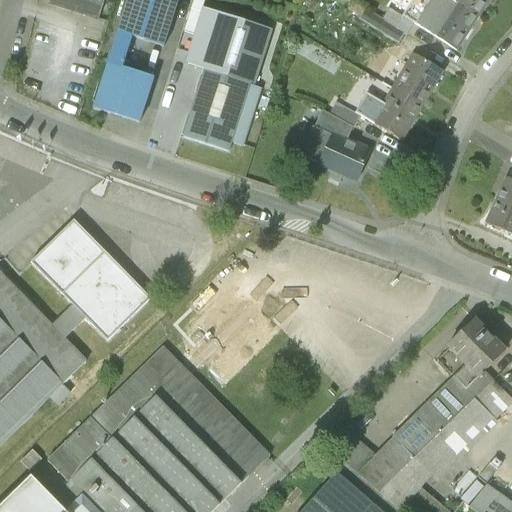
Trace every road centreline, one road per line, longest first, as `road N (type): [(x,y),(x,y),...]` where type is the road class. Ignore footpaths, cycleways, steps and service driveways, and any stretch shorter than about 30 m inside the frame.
road 1 (unclassified): [(0,104),(86,144),(413,255)]
road 2 (residential): [(413,255),(468,104),(511,49)]
